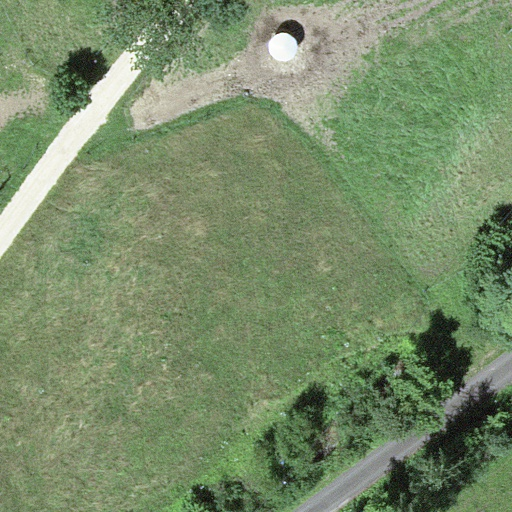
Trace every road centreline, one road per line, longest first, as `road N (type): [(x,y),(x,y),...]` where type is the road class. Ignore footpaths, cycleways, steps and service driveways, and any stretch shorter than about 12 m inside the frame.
road 1 (track): [(0,227),(178,0)]
road 2 (unclassified): [(317,511),(511,371)]
